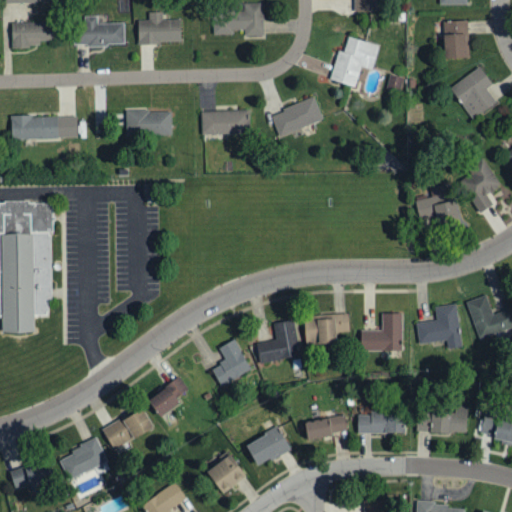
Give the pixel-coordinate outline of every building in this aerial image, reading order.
[(375,12),(375,0),(354,0),(354,12),(375,12)] [(263,7),(213,7),(213,35),(233,35),(233,30),(244,30),(244,36),(263,36),(263,7)] [(180,43),(180,19),(162,19),(162,12),(148,12),(148,20),(137,20),(137,44),(180,43)] [(124,45),(123,23),(97,24),(97,16),(79,17),(80,46),(124,45)] [(466,21),(443,22),(444,60),(467,59),(466,21)] [(11,48),(39,47),(39,41),(54,41),(53,22),(10,23),(11,48)] [(329,81),(355,87),(360,67),(372,70),(378,45),(347,37),(343,52),(337,51),(329,81)] [(449,88),(470,120),(496,102),(486,89),(491,85),(479,67),(449,88)] [(269,115),(279,139),(323,120),(314,97),(269,115)] [(171,134),(171,111),(125,112),(126,135),(171,134)] [(202,135),(249,133),(249,111),(201,112),(202,135)] [(11,140),(76,138),(76,115),(10,117),(11,140)] [(500,186),(486,163),(458,181),(479,214),(491,206),(485,196),(500,186)] [(455,201),(447,203),(444,185),(429,188),(431,195),(415,198),(419,219),(436,216),(437,224),(458,220),(455,201)] [(53,316),(51,203),(0,203),(0,318),(5,318),(5,333),(37,333),(37,316),(53,316)] [(511,318),(508,309),(493,314),(486,295),(466,302),(480,340),(511,327),(511,318)] [(434,307),(436,320),(416,323),(418,345),(446,341),(447,350),(461,348),(456,304),(434,307)] [(359,351),(401,352),(402,315),(381,314),(381,331),(360,331),(359,351)] [(335,345),(335,333),(348,332),(348,315),(303,316),(304,346),(335,345)] [(295,321),(274,323),(275,340),(256,342),(258,362),(298,358),(295,321)] [(225,362),(211,368),(220,386),(250,372),(235,340),(218,347),(225,362)] [(148,401),(159,415),(189,390),(178,376),(148,401)] [(416,430),(466,433),(467,405),(454,404),(454,412),(417,410),(416,430)] [(101,426),(110,447),(152,428),(143,408),(101,426)] [(404,432),(403,411),(369,411),(370,415),(357,415),(357,433),(404,432)] [(511,444),(511,418),(484,413),(480,433),(501,437),(500,442),(511,444)] [(307,437),(346,433),(344,416),(305,420),(307,437)] [(290,448),(277,426),(245,444),(257,466),(290,448)] [(57,456),(68,479),(107,461),(96,438),(57,456)] [(246,475),(228,453),(205,471),(222,493),(246,475)] [(31,490),(50,484),(43,461),(9,472),(15,488),(29,483),(31,490)] [(186,498),(175,481),(140,504),(145,511),(170,511),(169,509),(186,498)] [(383,511),(384,500),(364,500),(363,511),(383,511)] [(415,511),(463,511),(464,508),(447,507),(447,502),(416,501),(415,511)]
